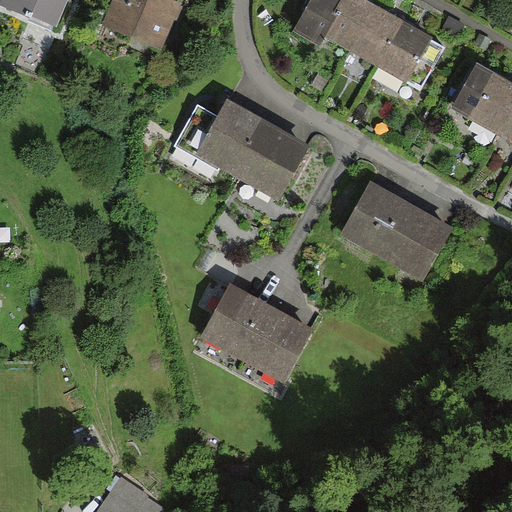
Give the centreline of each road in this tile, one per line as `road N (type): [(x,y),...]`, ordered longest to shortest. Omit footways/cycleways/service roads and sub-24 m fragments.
road 1 (residential): [(244,0),(264,82),(319,122),(511,225)]
road 2 (track): [(511,383),(470,429),(321,511)]
